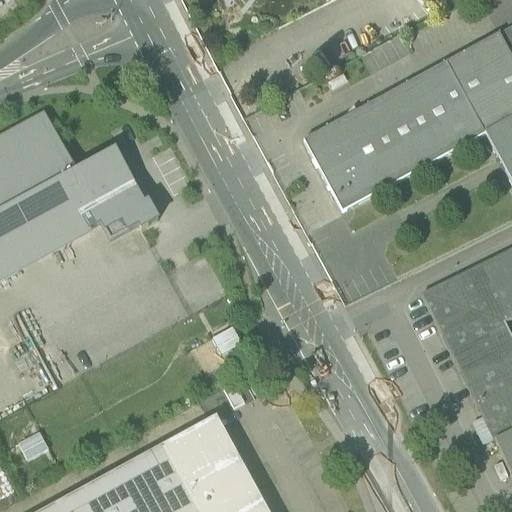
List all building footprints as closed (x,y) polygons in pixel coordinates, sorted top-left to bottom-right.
[(511,30),(499,37),(511,60),(511,30)] [(374,198),(485,138),(511,122),(511,60),(499,37),(446,66),(335,127),(304,144),(343,215),(374,198)] [(0,217),(62,183),(75,176),(45,120),(0,145),(0,217)] [(511,122),(485,138),(511,186),(511,122)] [(145,209),(115,155),(76,177),(75,176),(62,183),(89,234),(100,227),(118,218),(128,235),(139,229),(141,233),(158,224),(149,207),(145,209)] [(0,282),(89,234),(62,183),(0,217),(0,282)] [(128,235),(118,218),(100,227),(109,245),(128,235)] [(511,340),(505,326),(511,322),(511,253),(421,298),(482,421),(472,426),(482,448),(493,443),(494,444),(511,435),(511,340)] [(233,331),(211,342),(221,359),(242,348),(233,331)] [(244,380),(254,398),(267,391),(257,373),(244,380)] [(233,387),(223,393),(234,412),(244,406),(233,387)] [(49,511),(266,511),(217,421),(49,511)] [(511,435),(494,444),(511,481),(511,435)] [(19,447),(23,456),(45,444),(40,436),(19,447)] [(49,453),(45,444),(23,456),(28,465),(49,453)]
